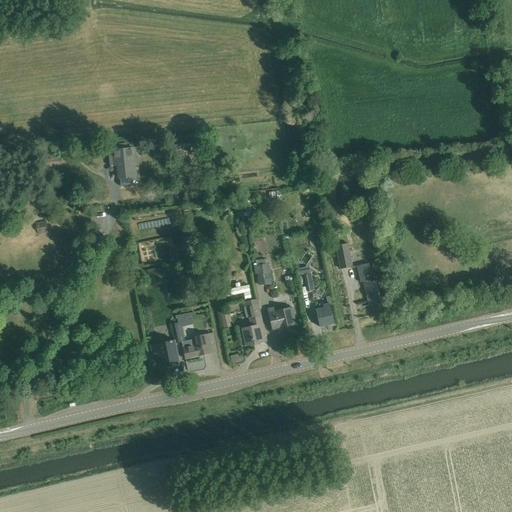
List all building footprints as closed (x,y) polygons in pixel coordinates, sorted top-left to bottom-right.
[(117,152),(110,153),(111,163),(111,166),(118,165),(119,178),(136,177),(134,159),(132,159),(131,150),(128,151),(127,145),(117,146),(117,152)] [(275,222),(266,224),(267,233),(276,232),(275,222)] [(47,225),(36,226),(38,235),(48,234),(47,225)] [(348,243),(336,246),(341,269),(352,267),(350,254),(348,243)] [(374,267),(382,266),(381,259),(372,261),(374,267)] [(363,281),(369,306),(384,302),(379,280),(373,281),(369,263),(357,266),(361,282),(363,281)] [(258,286),(271,284),(269,264),(254,266),(255,274),(257,274),(258,286)] [(304,275),(307,292),(315,291),(311,274),(304,275)] [(234,296),(245,293),(246,300),(252,299),(250,286),(241,288),(240,283),(236,284),(237,289),(232,290),(234,296)] [(324,308),(316,310),(320,327),(335,324),(330,304),(332,303),(331,297),(326,298),(327,304),(323,305),(324,308)] [(249,320),(251,327),(242,329),(246,346),(261,342),(259,336),(266,335),(259,304),(245,307),(248,320),(249,320)] [(267,309),(272,331),(296,325),(292,307),(275,311),(272,308),(267,309)] [(192,317),(178,319),(180,327),(193,325),(192,317)] [(182,342),(181,337),(178,323),(171,324),(174,340),(150,345),(152,353),(153,358),(159,356),(161,364),(179,360),(175,344),(182,342)] [(183,337),(181,337),(182,342),(183,348),(185,359),(200,356),(199,356),(210,354),(206,334),(195,337),(195,339),(185,341),(183,337)]
